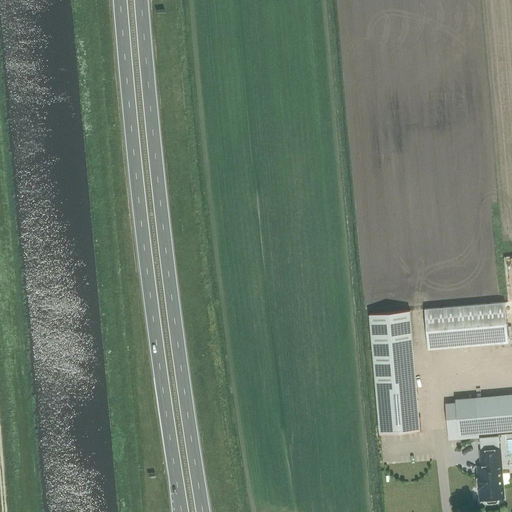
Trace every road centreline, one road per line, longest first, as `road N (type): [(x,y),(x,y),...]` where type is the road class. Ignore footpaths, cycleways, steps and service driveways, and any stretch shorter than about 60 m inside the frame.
road 1 (trunk): [(202,511),(140,0)]
road 2 (trunk): [(120,0),(181,511)]
